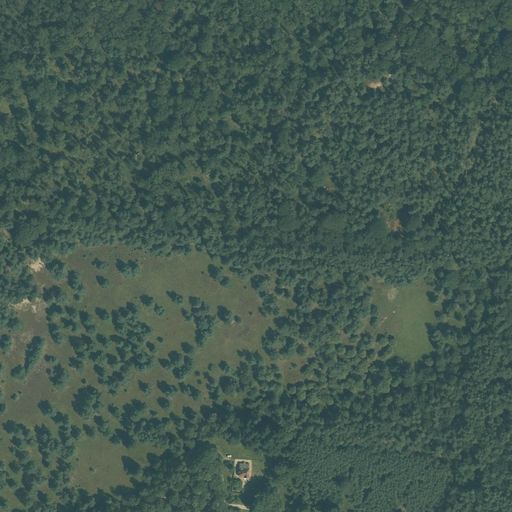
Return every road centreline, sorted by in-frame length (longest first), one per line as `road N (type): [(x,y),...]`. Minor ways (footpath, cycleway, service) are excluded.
road 1 (track): [(394,286),(354,289),(327,327),(223,428),(223,504)]
road 2 (track): [(149,219),(135,190),(175,0)]
